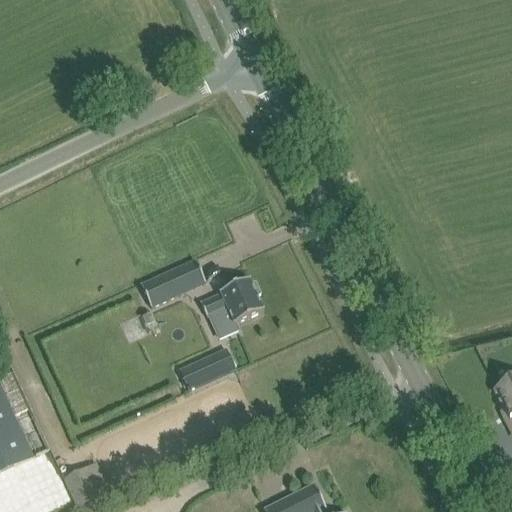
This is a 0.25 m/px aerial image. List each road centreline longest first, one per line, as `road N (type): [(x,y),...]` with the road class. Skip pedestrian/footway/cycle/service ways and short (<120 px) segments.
road 1 (tertiary): [(485,511),(253,63)]
road 2 (unclassified): [(0,187),(253,63)]
